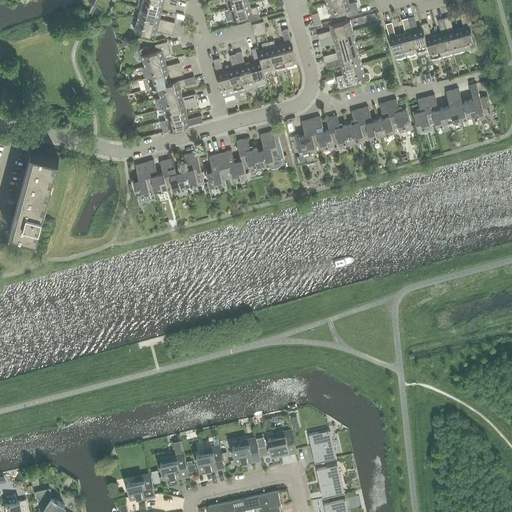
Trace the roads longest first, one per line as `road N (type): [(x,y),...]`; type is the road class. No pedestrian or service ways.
road 1 (residential): [(0,120),(116,151),(223,126)]
road 2 (residential): [(309,91),(339,107),(471,78)]
road 3 (residential): [(189,511),(200,492),(294,472)]
